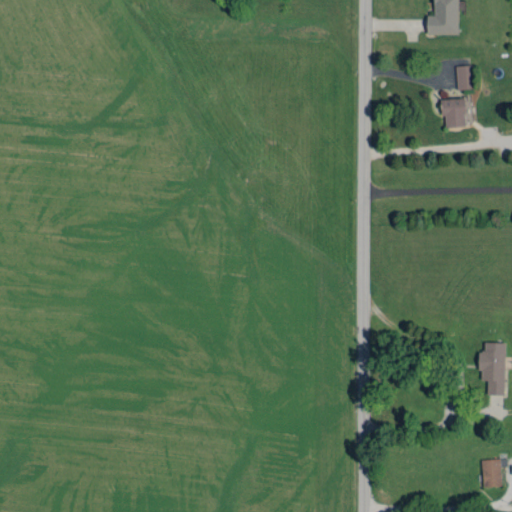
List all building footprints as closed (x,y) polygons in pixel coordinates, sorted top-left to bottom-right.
[(458,34),(458,0),(433,0),(434,15),(428,15),(427,34),(458,34)] [(470,89),(469,65),(456,66),(456,90),(470,89)] [(444,127),(465,126),(464,98),(442,99),(444,127)] [(487,394),(504,395),(505,342),(484,342),(484,351),(480,351),(479,380),(487,380),(487,394)] [(500,459),(481,459),(482,486),(501,485),(500,459)]
